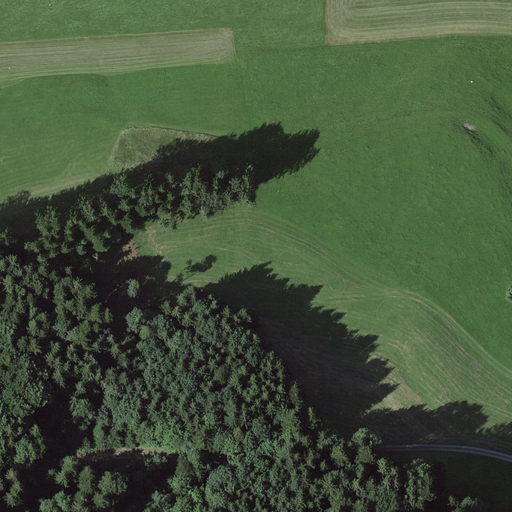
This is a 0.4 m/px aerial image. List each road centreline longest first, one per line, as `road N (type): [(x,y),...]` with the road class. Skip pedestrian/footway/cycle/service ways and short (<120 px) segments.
road 1 (track): [(511,459),(461,448),(279,442),(235,461),(171,511)]
road 2 (track): [(0,480),(119,453),(235,461)]
